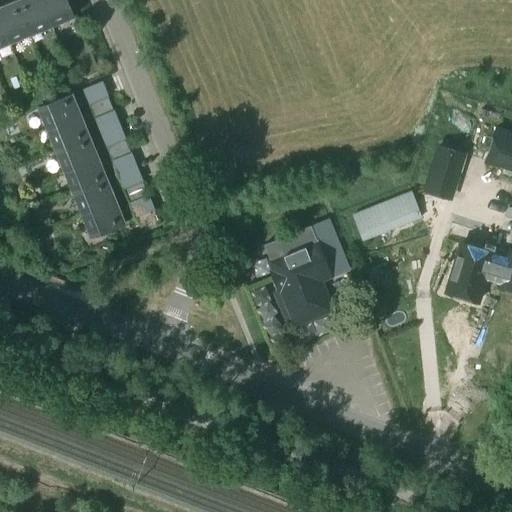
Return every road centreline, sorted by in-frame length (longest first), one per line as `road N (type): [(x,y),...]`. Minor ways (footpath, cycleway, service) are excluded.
road 1 (tertiary): [(511,487),(164,347)]
road 2 (residential): [(164,347),(199,255),(198,231),(105,0)]
road 3 (tertiary): [(164,347),(0,283)]
